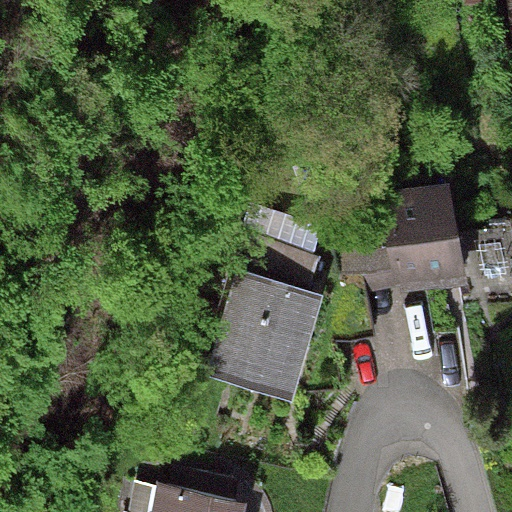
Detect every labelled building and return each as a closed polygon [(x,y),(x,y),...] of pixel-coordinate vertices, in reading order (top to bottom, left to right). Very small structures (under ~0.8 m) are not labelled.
[(451,181),(386,191),(394,245),(400,285),(401,293),(466,284),(451,181)] [(322,224),(250,201),(241,229),(257,234),(314,252),(322,224)] [(230,321),(213,378),(293,402),(324,295),(309,291),(320,254),(314,252),(257,234),(241,282),(234,280),(223,319),(230,321)] [(400,285),(394,245),(342,252),(348,293),(400,285)] [(247,511),(249,503),(159,485),(153,511),(247,511)]
